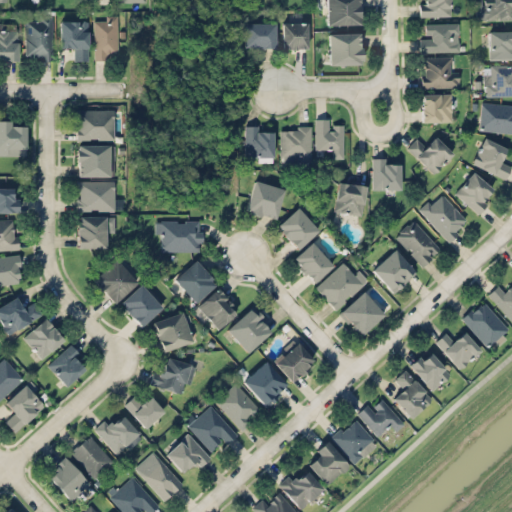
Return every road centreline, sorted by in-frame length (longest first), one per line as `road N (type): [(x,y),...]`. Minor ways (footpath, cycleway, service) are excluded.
road 1 (residential): [(198,511),(511,225)]
road 2 (residential): [(42,91),(50,261),(64,295),(117,359)]
road 3 (residential): [(389,0),(389,67),(375,84),(277,88)]
road 4 (residential): [(117,359),(0,473)]
road 5 (residential): [(353,373),(248,255)]
